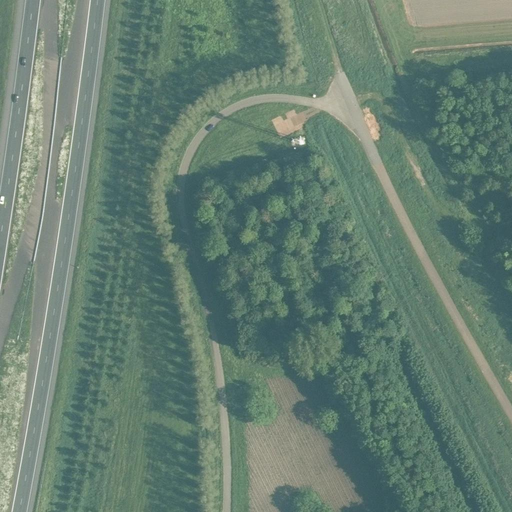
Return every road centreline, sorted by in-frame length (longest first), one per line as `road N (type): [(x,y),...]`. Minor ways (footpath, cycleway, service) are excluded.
road 1 (unclassified): [(511,414),(342,110),(281,97),(249,100),(219,113),(198,135),(182,162),(179,190),(221,380),(227,511)]
road 2 (motorway): [(19,511),(97,0)]
road 3 (motorway): [(31,0),(0,233)]
